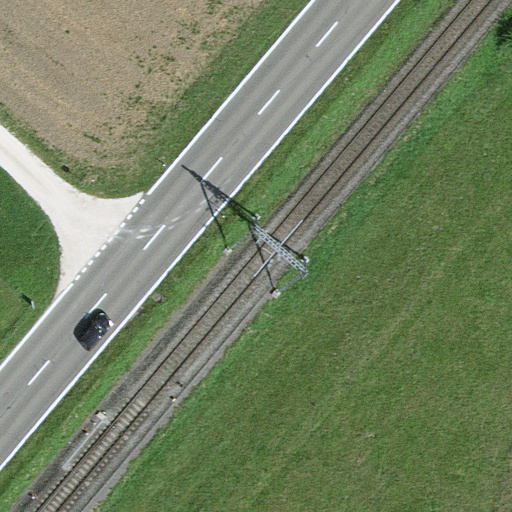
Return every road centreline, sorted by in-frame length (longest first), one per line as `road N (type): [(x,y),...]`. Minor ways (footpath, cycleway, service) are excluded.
road 1 (primary): [(0,420),(357,0)]
road 2 (track): [(0,147),(133,263)]
